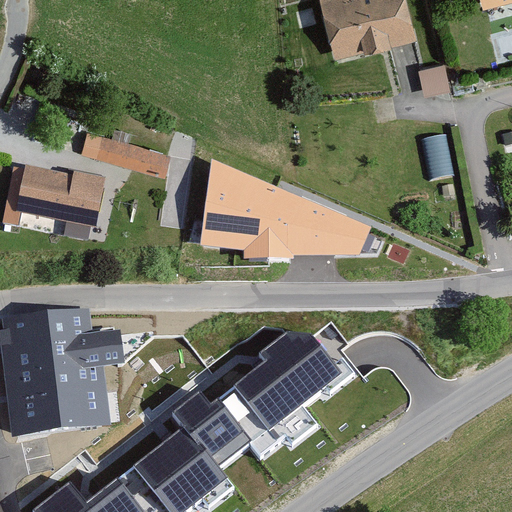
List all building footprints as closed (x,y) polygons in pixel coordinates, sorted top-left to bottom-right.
[(419,37),(409,0),(325,0),(340,57),(419,37)] [(449,90),(445,67),(420,71),(424,95),(449,90)] [(90,132),(83,154),(162,179),(169,157),(90,132)] [(429,170),(449,169),(447,132),(427,133),(429,170)] [(359,255),(372,227),(211,161),(200,245),(359,255)] [(70,179),(19,169),(10,215),(95,232),(105,181),(70,174),(70,179)] [(130,368),(125,332),(98,335),(94,308),(0,320),(0,356),(6,356),(17,441),(112,429),(105,371),(130,368)] [(234,386),(278,441),(287,434),(293,441),(316,424),(301,405),(341,373),(312,336),(287,332),(260,353),(266,361),(234,386)] [(131,463),(169,511),(188,511),(230,479),(220,467),(249,443),(259,456),(278,441),(234,386),(212,404),(200,389),(170,413),(179,425),(131,463)] [(30,510),(30,511),(169,511),(131,463),(87,498),(71,478),(30,510)]
